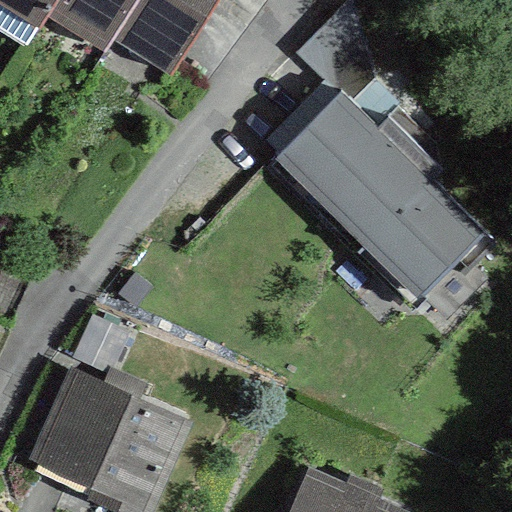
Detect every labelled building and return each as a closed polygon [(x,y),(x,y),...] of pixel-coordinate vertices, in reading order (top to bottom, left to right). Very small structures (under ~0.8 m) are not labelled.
[(207,0),(0,0),(0,18),(148,104),(207,0)] [(335,3),(306,63),(351,84),(380,24),(335,3)] [(468,244),(333,102),(261,170),(396,312),(468,244)] [(147,511),(186,425),(63,370),(14,479),(88,511),(147,511)] [(417,511),(298,461),(275,511),(417,511)]
